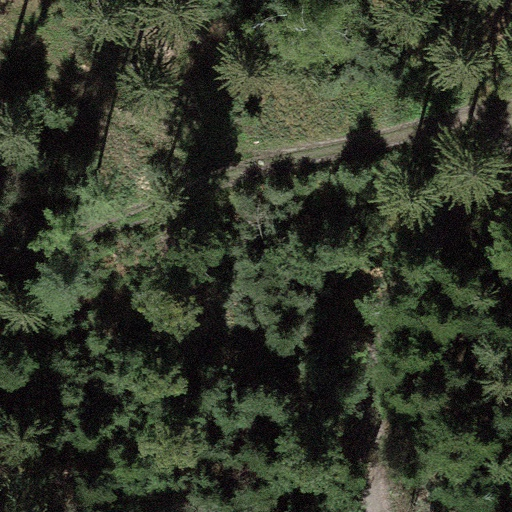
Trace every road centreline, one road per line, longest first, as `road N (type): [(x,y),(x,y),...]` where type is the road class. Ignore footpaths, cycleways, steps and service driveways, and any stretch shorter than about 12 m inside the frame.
road 1 (track): [(511,123),(0,274)]
road 2 (track): [(511,168),(411,410),(417,511)]
